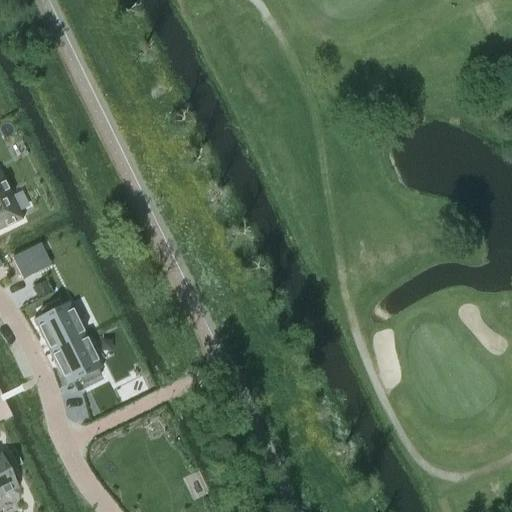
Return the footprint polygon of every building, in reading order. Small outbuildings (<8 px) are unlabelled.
[(0,229),(5,228),(5,229),(22,220),(7,190),(6,190),(0,177),(0,229)] [(32,268),(27,259),(17,264),(22,274),(32,268)] [(35,319),(32,321),(49,353),(85,336),(69,303),(66,304),(66,305),(60,308),(57,302),(39,311),(42,317),(36,320),(35,319)] [(85,336),(49,353),(65,386),(68,385),(68,384),(79,379),(82,385),(99,376),(96,370),(97,370),(97,371),(101,369),(85,336)] [(0,452),(0,497),(18,489),(16,486),(15,486),(1,456),(0,452)]
